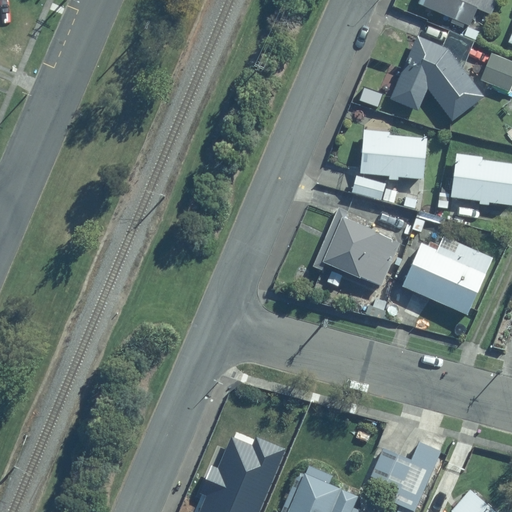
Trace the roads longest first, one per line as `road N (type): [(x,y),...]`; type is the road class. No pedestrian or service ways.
road 1 (unclassified): [(355,0),(214,327)]
road 2 (residential): [(214,327),(511,406)]
road 3 (residential): [(1,223),(96,0)]
road 4 (unclassified): [(214,327),(136,511)]
